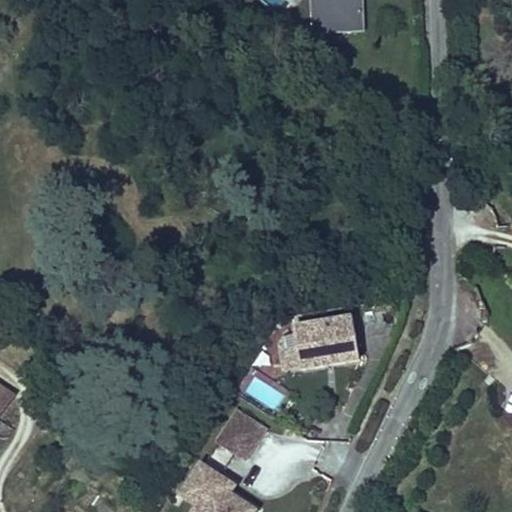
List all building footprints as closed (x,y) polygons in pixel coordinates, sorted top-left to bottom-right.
[(369,0),(310,0),(311,38),(370,38),(369,0)] [(363,369),(356,323),(332,326),(333,330),(295,335),(296,340),(287,341),(279,350),(282,378),(306,374),(306,378),(363,369)] [(0,385),(0,414),(12,395),(0,385)] [(219,435),(245,453),(263,424),(238,406),(219,435)] [(141,428),(174,454),(182,441),(147,417),(141,428)] [(197,511),(250,511),(251,511),(233,500),(235,494),(229,490),(213,481),(217,472),(202,461),(182,490),(198,500),(193,509),(197,511)] [(233,481),(217,472),(213,481),(229,490),(233,481)] [(233,500),(251,511),(255,506),(235,494),(233,500)]
